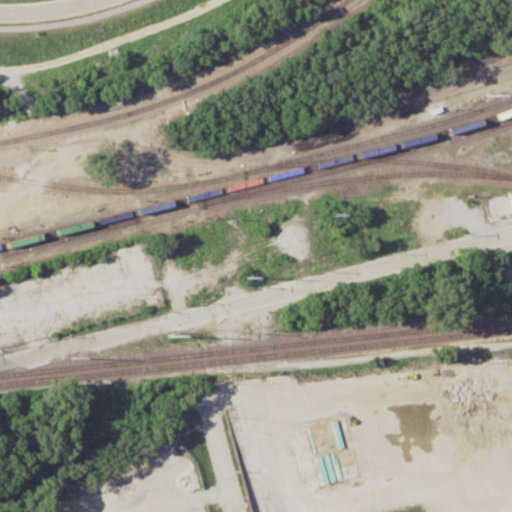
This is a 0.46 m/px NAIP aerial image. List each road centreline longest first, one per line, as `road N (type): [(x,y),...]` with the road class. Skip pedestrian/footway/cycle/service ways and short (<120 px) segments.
road 1 (residential): [(0,363),(511,234)]
road 2 (track): [(231,0),(55,70),(39,96)]
road 3 (residential): [(203,392),(233,511)]
